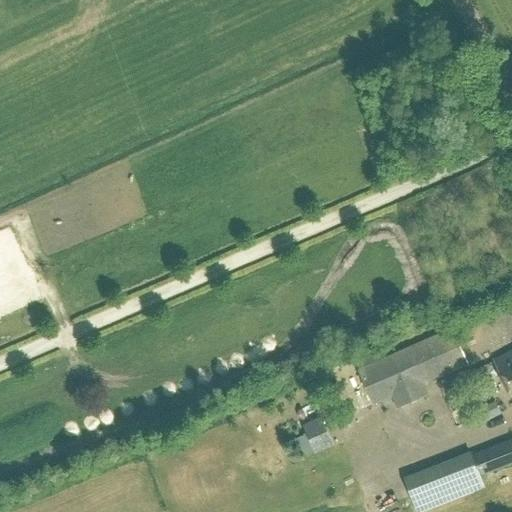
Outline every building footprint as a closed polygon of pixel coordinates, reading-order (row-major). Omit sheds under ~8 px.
[(469,109),(475,122),(483,118),(477,105),(469,109)] [(373,405),(392,397),(397,408),(430,394),(425,383),(468,364),(453,328),(381,359),(359,369),(373,405)] [(353,355),(359,369),(381,359),(375,346),(353,355)] [(511,353),(496,362),(511,392),(511,353)] [(299,453),(312,447),(306,432),(293,438),(299,453)] [(269,461),(287,452),(279,435),(261,444),(269,461)] [(511,438),(473,453),(473,454),(473,455),(481,474),(511,462),(511,438)] [(473,453),(407,479),(407,480),(418,508),(419,511),(485,486),(484,483),(481,474),(473,455),(473,454),(473,453)]
